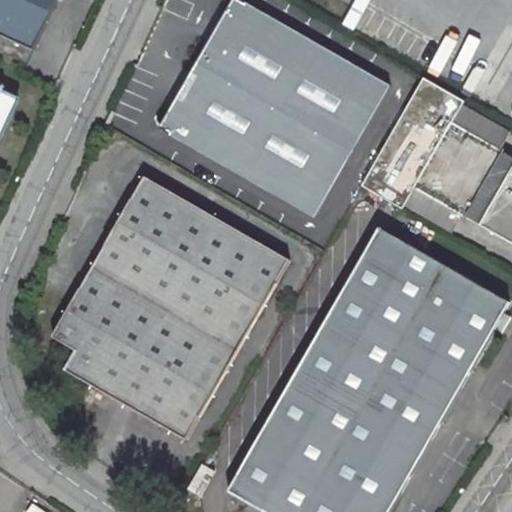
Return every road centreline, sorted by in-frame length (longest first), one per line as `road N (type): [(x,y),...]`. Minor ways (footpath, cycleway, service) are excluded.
road 1 (unclassified): [(128,0),(0,289)]
road 2 (unclassified): [(0,368),(17,427),(104,511)]
